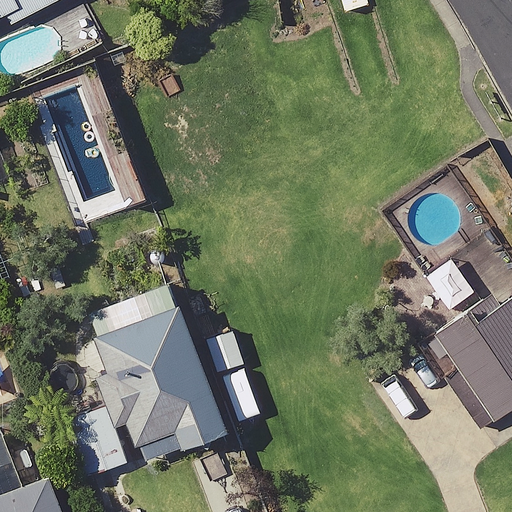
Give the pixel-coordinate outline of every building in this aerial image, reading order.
[(109,47),(85,0),(0,0),(0,22),(16,15),(19,22),(46,9),(74,65),(109,47)] [(479,293),(457,260),(433,276),(455,310),(479,293)] [(381,271),(356,262),(340,306),(365,314),(381,271)] [(238,329),(199,341),(181,282),(95,309),(143,462),(236,433),(218,375),(250,365),(238,329)] [(426,348),(485,434),(511,415),(511,306),(484,325),(477,314),(426,348)] [(130,464),(115,407),(75,417),(90,475),(130,464)] [(0,437),(0,511),(68,511),(56,477),(22,489),(3,437),(0,437)]
